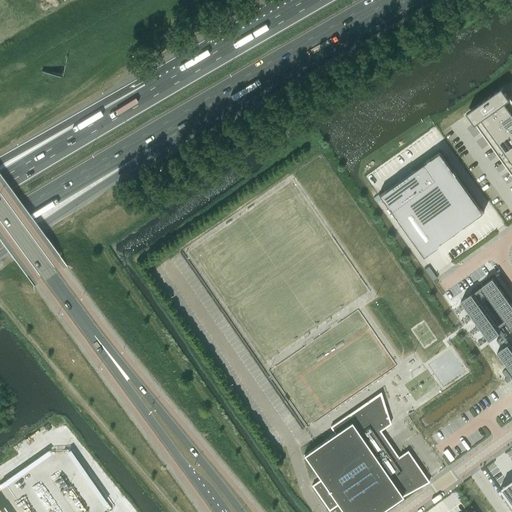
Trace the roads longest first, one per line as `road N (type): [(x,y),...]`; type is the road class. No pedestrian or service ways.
road 1 (motorway): [(174,121),(386,0)]
road 2 (motorway): [(0,251),(174,121)]
road 3 (secondary): [(240,511),(102,347)]
road 4 (motorway): [(0,228),(174,121)]
road 5 (secondary): [(102,347),(222,511)]
road 6 (motorway): [(312,0),(151,92)]
road 7 (motorway): [(151,92),(0,185)]
road 8 (secondary): [(0,207),(102,347)]
road 9 (motorway): [(151,92),(0,164)]
road 10 (unclassified): [(511,433),(402,511)]
